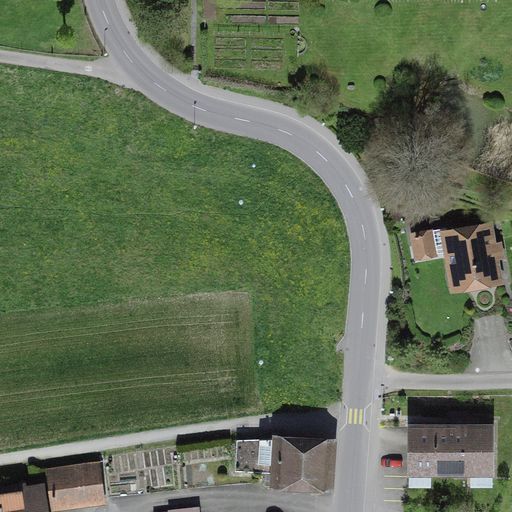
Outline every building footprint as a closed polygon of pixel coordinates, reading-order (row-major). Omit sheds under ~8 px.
[(503,289),(493,225),(439,234),(450,297),(503,289)] [(494,425),(407,425),(408,469),(494,469),(494,425)] [(325,442),(237,438),(235,470),(266,472),(265,485),(323,488),(325,442)] [(99,464),(48,468),(51,503),(102,498),(99,464)] [(43,511),(40,487),(0,493),(0,511),(43,511)]
